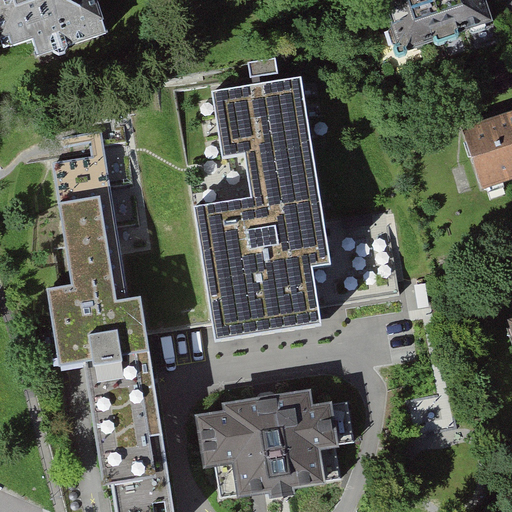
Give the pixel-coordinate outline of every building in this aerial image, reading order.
[(0,0),(0,63),(32,56),(35,64),(104,45),(91,0),(0,0)] [(481,0),(375,0),(398,65),(492,33),(481,0)] [(103,152),(56,161),(76,277),(48,279),(60,362),(87,360),(103,476),(113,475),(118,511),(176,511),(147,334),(214,323),(217,339),(327,323),(323,305),(401,295),(387,212),(329,219),(301,71),(215,83),(225,154),(240,153),(245,183),(192,191),(203,271),(128,282),(103,152)] [(511,113),(459,129),(477,189),(511,178),(511,113)] [(311,384),(224,397),(226,411),(197,415),(205,467),(215,466),(221,500),(342,482),(337,447),(354,444),(347,397),(313,402),(311,384)] [(0,433),(0,494),(2,495),(22,445),(0,433)]
